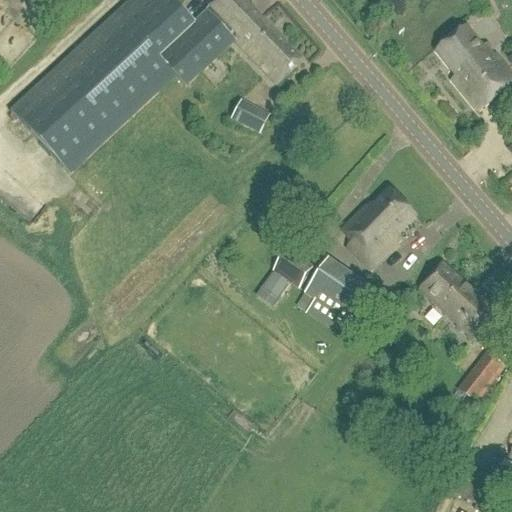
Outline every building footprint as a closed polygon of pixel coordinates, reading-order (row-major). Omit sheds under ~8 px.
[(234,43),(277,87),(302,62),(241,0),(218,0),(208,10),(209,11),(193,26),(168,0),(132,0),(10,114),(68,176),(162,90),(174,78),(185,90),(199,76),(234,43)] [(483,51),(467,31),(438,55),(457,79),(452,83),(479,116),(511,89),(511,77),(488,47),(483,51)] [(269,118),(240,103),(230,122),(258,138),(269,118)] [(104,210),(135,185),(112,158),(82,183),(104,210)] [(0,173),(0,191),(9,185),(0,173)] [(35,224),(45,212),(18,192),(9,204),(35,224)] [(416,219),(390,194),(376,207),(368,208),(343,233),(352,245),(347,250),(370,273),(402,241),(398,237),(416,219)] [(315,271),(290,253),(274,274),(300,293),(315,271)] [(378,297),(329,263),(297,308),(347,343),(378,297)] [(499,316),(443,266),(420,292),(459,326),(457,328),(475,344),(499,316)] [(506,371),(487,356),(458,393),(478,408),(506,371)] [(496,511),(508,489),(471,471),(458,498),(477,508),(475,511),(496,511)]
